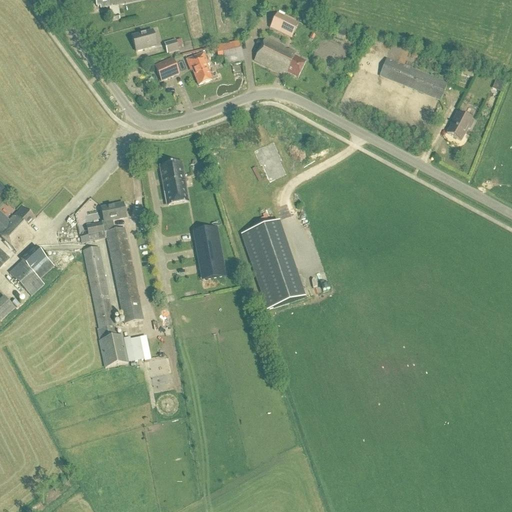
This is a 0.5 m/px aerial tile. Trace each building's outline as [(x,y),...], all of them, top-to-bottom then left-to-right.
[(93,0),(95,9),(99,8),(100,11),(109,9),(112,23),(119,22),(117,11),(119,10),(119,7),(152,1),(152,3),(168,0),(93,0)] [(179,14),(171,15),(172,31),(180,31),(179,14)] [(277,16),(273,23),(291,32),(295,24),(277,16)] [(200,32),(211,30),(209,18),(198,19),(200,32)] [(337,29),(336,35),(344,37),(346,32),(337,29)] [(135,54),(156,48),(152,33),(131,38),(135,54)] [(297,80),(305,64),(294,58),(296,54),(265,39),(253,63),(280,77),(282,73),(297,80)] [(167,56),(179,53),(176,42),(164,45),(167,56)] [(214,48),(217,60),(241,54),(238,42),(214,48)] [(211,82),(206,66),(208,66),(205,57),(188,62),(192,74),(193,73),(198,87),(211,82)] [(162,85),(180,77),(172,60),(154,68),(162,85)] [(440,101),(447,86),(386,61),(379,77),(440,101)] [(475,72),(463,68),(460,76),(472,80),(475,72)] [(469,129),(473,122),(457,113),(452,122),(452,123),(446,134),(461,142),(468,129),(469,129)] [(254,151),(260,162),(261,165),(263,164),(272,180),(287,172),(279,159),(281,158),(272,141),(254,151)] [(166,206),(187,202),(181,165),(159,169),(166,206)] [(88,237),(113,232),(112,222),(125,220),(122,205),(100,210),(102,224),(86,228),(88,237)] [(8,222),(0,214),(0,239),(15,253),(31,235),(25,229),(34,220),(20,208),(8,222)] [(266,313),(304,300),(278,224),(240,237),(266,313)] [(216,229),(192,234),(201,283),(225,278),(216,229)] [(113,232),(88,237),(88,238),(80,239),(81,246),(106,241),(122,326),(141,322),(124,230),(113,232)] [(168,241),(176,240),(174,231),(167,232),(168,241)] [(31,299),(44,287),(39,281),(54,267),(35,248),(9,275),(31,299)] [(0,270),(10,260),(0,250),(0,270)] [(117,338),(109,300),(99,250),(82,253),(98,331),(96,331),(104,370),(129,365),(123,337),(117,338)] [(148,350),(155,349),(153,331),(146,332),(148,350)] [(126,343),(128,356),(141,354),(139,341),(126,343)]
